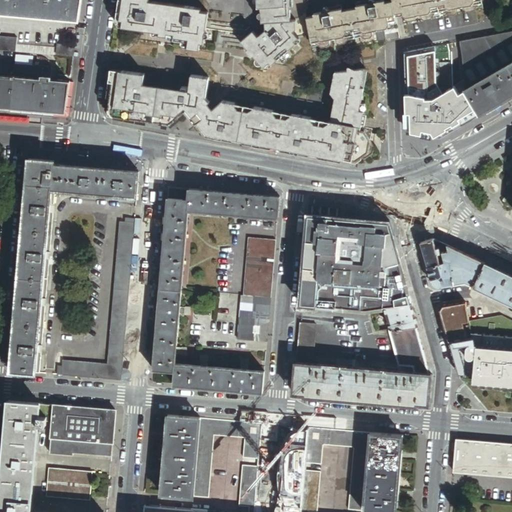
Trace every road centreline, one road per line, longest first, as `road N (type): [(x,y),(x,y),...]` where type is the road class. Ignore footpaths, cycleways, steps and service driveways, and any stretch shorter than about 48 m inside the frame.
road 1 (residential): [(157,147),(135,398)]
road 2 (residential): [(278,409),(295,172)]
road 3 (residential): [(439,423),(443,375),(411,214)]
road 4 (residential): [(439,423),(278,409)]
road 5 (residential): [(11,132),(0,286)]
road 6 (residential): [(278,409),(135,398)]
road 7 (residential): [(103,0),(83,139)]
road 8 (tertiary): [(295,172),(157,147)]
road 9 (residential): [(135,398),(0,386)]
